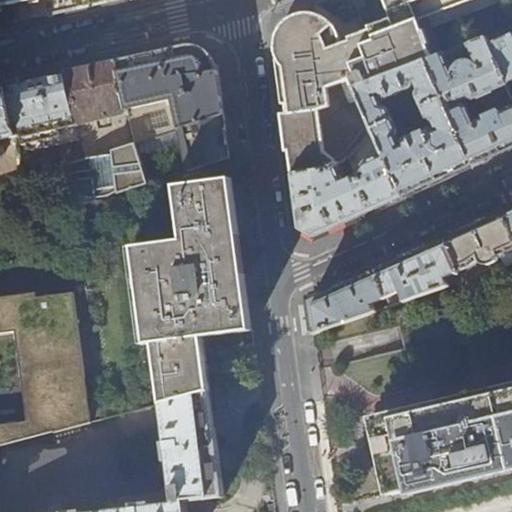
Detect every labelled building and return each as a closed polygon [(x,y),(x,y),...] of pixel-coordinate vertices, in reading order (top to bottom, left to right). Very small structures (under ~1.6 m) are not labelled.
[(10,0),(12,4),(31,0),(44,0),(48,15),(58,13),(115,0),(10,0)] [(344,158),(371,127),(355,90),(425,63),(444,56),(467,47),(485,40),(511,29),(511,0),(384,0),(395,29),(353,45),(352,42),(348,43),(347,39),(344,32),(340,25),(335,18),(327,13),(318,11),(314,11),(308,10),(300,13),(295,15),(288,19),(283,26),(278,35),(277,44),(278,56),(280,62),(278,62),(284,103),(288,103),(289,110),(290,118),(286,119),(291,158),(293,174),(338,170),(338,159),(344,158)] [(511,35),(488,47),(507,87),(511,84),(511,35)] [(467,47),(475,65),(474,64),(471,62),(465,63),(460,64),(455,68),(453,70),(453,72),(453,74),(444,56),(425,63),(447,110),(468,101),(474,101),(507,87),(488,47),(485,40),(467,47)] [(156,52),(118,61),(135,143),(224,115),(218,71),(186,46),(156,52)] [(86,159),(135,143),(118,61),(105,64),(93,67),(67,72),(86,159)] [(448,113),(447,110),(425,63),(355,90),(371,127),(403,196),(438,180),(473,165),(448,113)] [(37,79),(6,86),(17,135),(22,134),(24,142),(56,136),(63,166),(86,159),(67,72),(37,79)] [(0,87),(0,160),(3,156),(4,155),(5,154),(3,145),(0,145),(0,139),(17,135),(6,86),(0,87)] [(463,106),(448,113),(473,165),(503,152),(511,147),(511,108),(502,113),(500,112),(498,112),(473,122),(467,108),(465,106),(463,106)] [(189,170),(229,158),(226,129),(224,115),(135,143),(86,159),(63,166),(74,207),(149,183),(139,152),(183,152),(189,170)] [(343,158),(338,159),(338,170),(293,174),(297,206),(300,228),(313,236),(326,230),(360,215),(401,197),(403,196),(371,127),(344,158),(343,158)] [(153,344),(161,404),(211,390),(206,357),(204,338),(253,330),(246,281),(235,199),(232,179),(176,186),(183,240),(134,247),(147,345),(153,344)] [(476,229),(447,242),(460,272),(464,281),(486,273),(481,261),(486,264),(491,265),(494,264),(498,261),(501,256),(505,266),(511,263),(511,228),(506,216),(476,229)] [(460,272),(447,242),(412,257),(377,273),(388,298),(403,291),(408,300),(450,285),(447,278),(460,272)] [(388,298),(377,273),(354,283),(310,303),(312,317),(312,319),(314,334),(382,310),(379,302),(388,298)] [(0,447),(89,423),(73,293),(38,298),(37,292),(0,297),(0,447)] [(211,390),(161,404),(167,444),(162,445),(162,446),(164,446),(167,463),(170,463),(176,505),(153,508),(152,506),(133,508),(134,511),(124,511),(188,511),(188,504),(226,499),(224,482),(220,454),(216,427),(213,407),(211,390)] [(511,390),(381,421),(397,493),(511,466),(511,390)]
